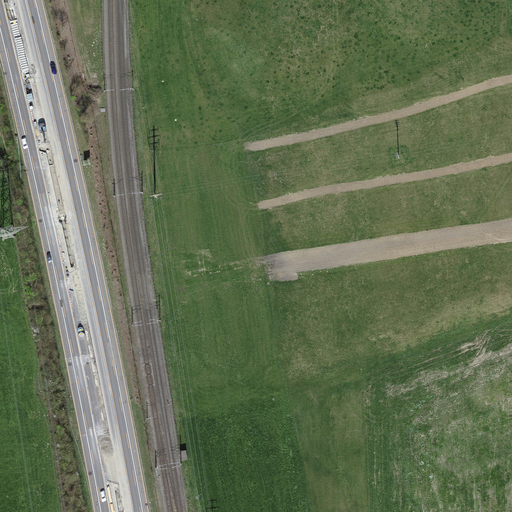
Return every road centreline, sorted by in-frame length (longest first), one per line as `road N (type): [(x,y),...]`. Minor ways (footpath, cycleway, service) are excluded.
road 1 (motorway): [(133,511),(26,0)]
road 2 (motorway): [(2,0),(109,511)]
